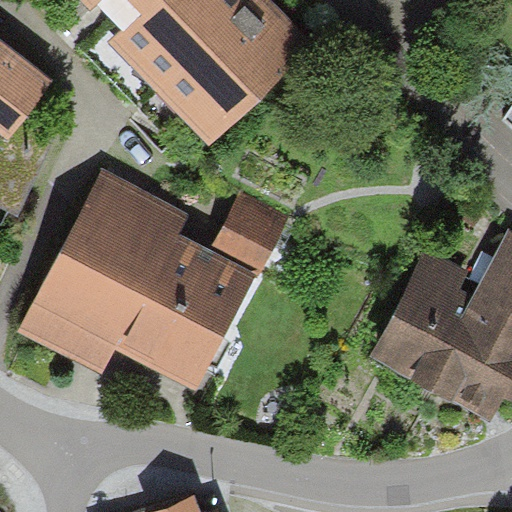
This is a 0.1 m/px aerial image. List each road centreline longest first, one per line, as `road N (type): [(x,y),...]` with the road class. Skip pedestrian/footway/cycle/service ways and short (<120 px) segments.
road 1 (residential): [(61,445),(156,442),(367,489)]
road 2 (residential): [(511,171),(450,122),(347,0)]
road 3 (residential): [(367,489),(511,471)]
